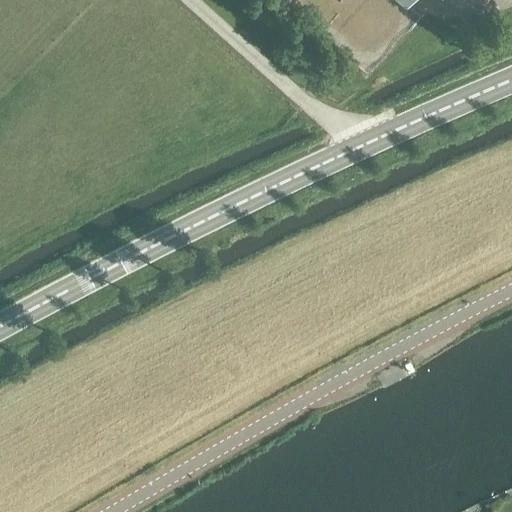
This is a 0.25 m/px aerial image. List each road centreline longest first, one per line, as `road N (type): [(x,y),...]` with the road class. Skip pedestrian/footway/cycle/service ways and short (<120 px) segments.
road 1 (secondary): [(0,326),(217,214),(511,80)]
road 2 (tertiary): [(112,511),(511,290)]
